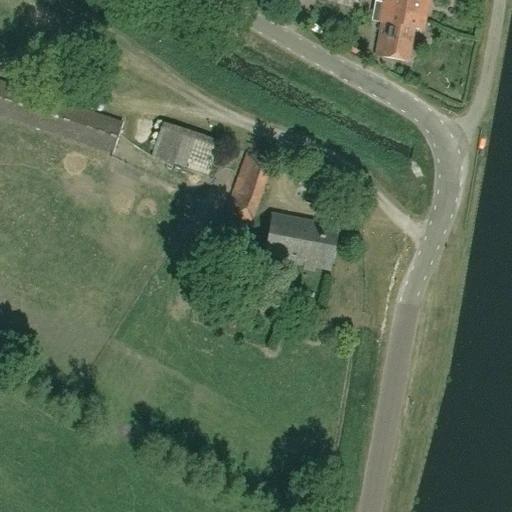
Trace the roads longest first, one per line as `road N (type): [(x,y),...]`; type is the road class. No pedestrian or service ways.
road 1 (unclassified): [(369,511),(405,314),(442,223),(452,173),(447,141),(412,108),(212,0)]
road 2 (track): [(433,242),(318,154),(225,114),(48,0)]
road 3 (track): [(500,0),(480,106),(467,129),(447,141)]
